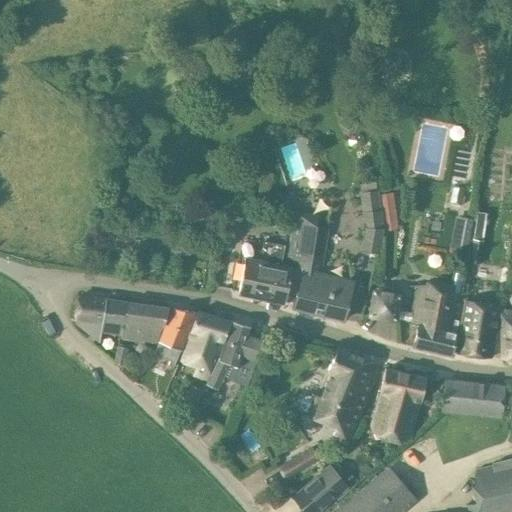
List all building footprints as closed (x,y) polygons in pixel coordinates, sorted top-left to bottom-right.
[(378,195),(384,227),(398,225),(393,192),(378,195)] [(379,253),(383,228),(378,198),(367,200),(368,211),(361,213),(363,229),(360,250),(379,253)] [(318,215),(295,212),(289,258),(299,260),(296,281),(300,281),(293,309),(342,321),(351,287),(349,281),(321,274),(328,228),(316,226),(318,215)] [(455,217),(449,249),(468,252),(473,219),(455,217)] [(480,263),(483,241),(482,241),(484,226),(475,225),(470,262),(480,263)] [(285,304),(292,268),(245,259),(239,295),(285,304)] [(450,355),(462,296),(417,287),(409,324),(417,326),(413,346),(450,355)] [(373,292),(369,318),(394,322),(398,297),(373,292)] [(121,332),(125,300),(77,294),(74,319),(75,319),(75,322),(100,335),(101,330),(121,332)] [(489,358),(497,305),(465,302),(458,354),(489,358)] [(156,342),(167,309),(127,304),(122,338),(141,340),(151,342),(156,342)] [(194,313),(172,310),(170,310),(151,357),(159,360),(166,343),(173,346),(171,353),(178,355),(194,313)] [(511,311),(500,312),(500,360),(511,359),(511,311)] [(206,381),(217,359),(229,323),(197,312),(184,348),(180,363),(194,368),(192,376),(206,381)] [(248,335),(250,329),(231,323),(221,352),(218,360),(209,378),(206,384),(217,389),(223,377),(229,363),(232,364),(226,378),(233,381),(238,367),(252,371),(252,369),(262,339),(248,335)] [(124,365),(128,348),(118,346),(114,363),(124,365)] [(303,410),(307,411),(305,415),(336,428),(332,438),(345,443),(369,387),(365,386),(373,366),(336,350),(327,372),(332,374),(321,400),(313,397),(308,395),(304,396),(301,398),(299,402),(300,406),(303,410)] [(425,377),(384,369),(378,393),(379,393),(369,425),(406,436),(418,400),(419,400),(425,377)] [(504,385),(444,378),(442,412),(501,418),(504,385)] [(192,412),(202,390),(191,385),(181,406),(192,412)] [(319,458),(312,446),(280,465),(280,469),(279,470),(278,470),(279,471),(282,476),(282,477),(283,478),(284,477),(285,477),(289,478),(317,461),(319,458)] [(467,511),(511,511),(511,459),(501,462),(502,463),(475,470),(484,500),(465,505),(467,511)] [(303,511),(316,511),(335,496),(347,486),(329,465),(317,476),(291,498),(303,511)] [(402,511),(417,500),(401,481),(388,466),(334,511),(402,511)]
